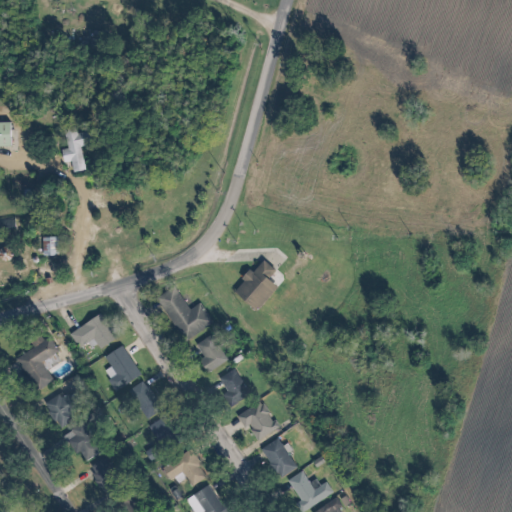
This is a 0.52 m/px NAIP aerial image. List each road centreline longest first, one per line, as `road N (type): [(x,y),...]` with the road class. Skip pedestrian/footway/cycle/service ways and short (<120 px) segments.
road 1 (residential): [(0,321),(172,269),(213,240),(237,194),(290,0)]
road 2 (residential): [(278,511),(129,285)]
road 3 (residential): [(79,511),(0,387)]
